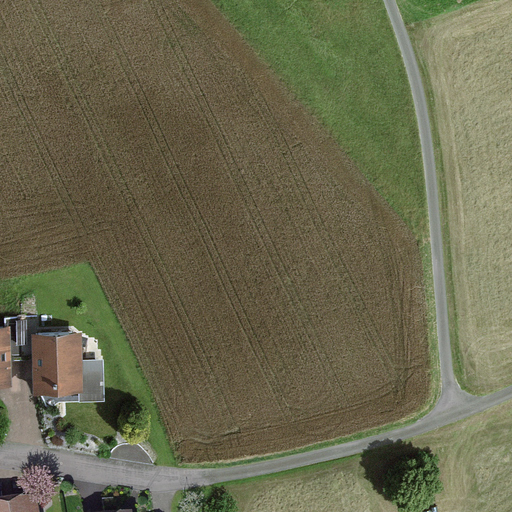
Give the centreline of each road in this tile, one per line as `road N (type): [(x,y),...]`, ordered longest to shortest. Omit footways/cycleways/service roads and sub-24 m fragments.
road 1 (unclassified): [(453,416),(430,149),(387,0)]
road 2 (unclassified): [(181,482),(453,416)]
road 3 (residential): [(0,464),(181,482)]
